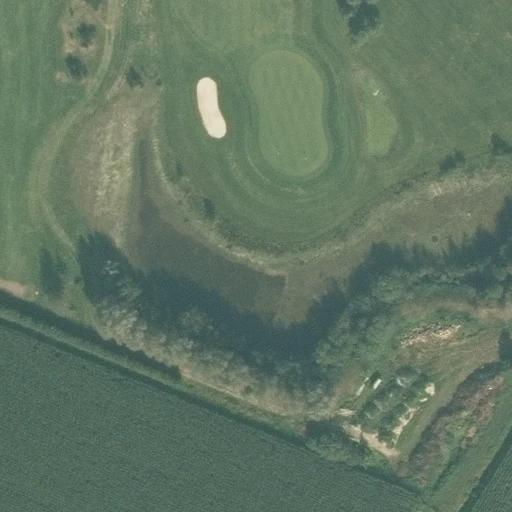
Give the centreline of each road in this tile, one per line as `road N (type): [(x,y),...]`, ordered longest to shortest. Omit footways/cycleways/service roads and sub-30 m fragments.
road 1 (track): [(511,344),(417,381),(380,420),(352,432),(100,340)]
road 2 (track): [(511,399),(447,503)]
